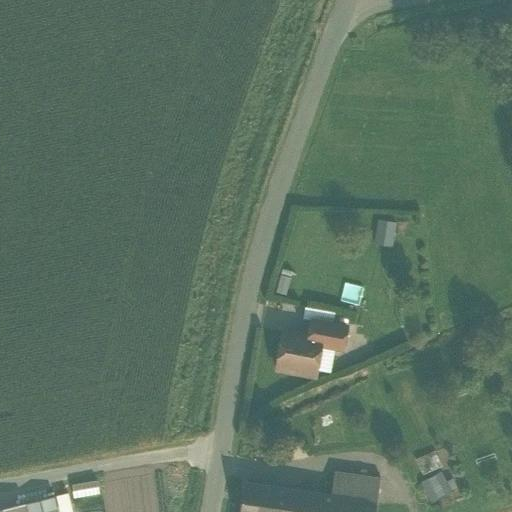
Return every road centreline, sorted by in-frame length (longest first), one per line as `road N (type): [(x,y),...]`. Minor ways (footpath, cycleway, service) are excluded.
road 1 (tertiary): [(221,457),(241,321),(267,225),(346,0)]
road 2 (residential): [(221,457),(188,452),(0,486)]
